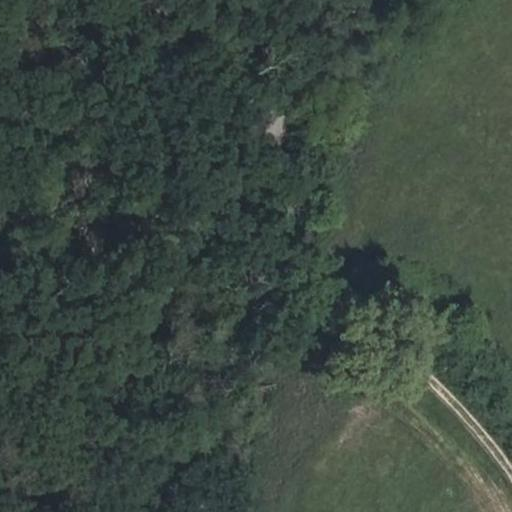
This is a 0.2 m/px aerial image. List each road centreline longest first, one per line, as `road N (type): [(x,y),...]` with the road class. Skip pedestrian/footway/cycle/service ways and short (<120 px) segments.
road 1 (unclassified): [(375,0),(229,172),(128,354),(80,511)]
road 2 (track): [(511,478),(376,328),(194,235)]
